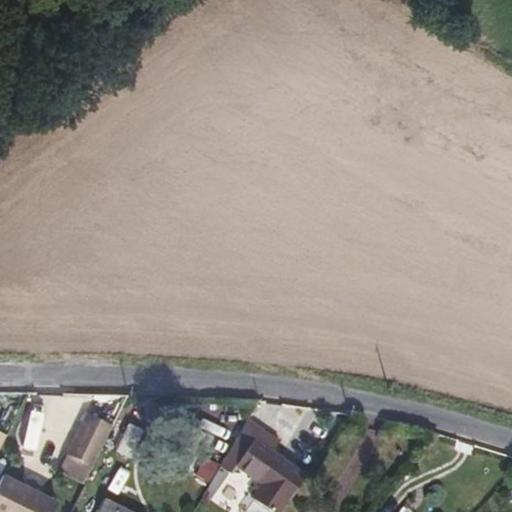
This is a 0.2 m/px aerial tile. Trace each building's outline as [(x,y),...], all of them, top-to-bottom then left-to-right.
[(23,411),(19,444),(32,446),(35,413),(23,411)] [(88,468),(106,432),(108,428),(82,415),(62,456),(88,468)] [(277,511),(303,475),(270,452),(276,442),(244,423),(217,468),(228,475),(234,467),(259,484),(250,499),(269,511),(277,511)] [(125,461),(140,432),(125,424),(109,452),(125,461)] [(156,481),(186,495),(200,464),(170,450),(156,481)] [(0,511),(48,511),(52,505),(0,479),(0,511)] [(124,511),(101,501),(96,511),(124,511)]
